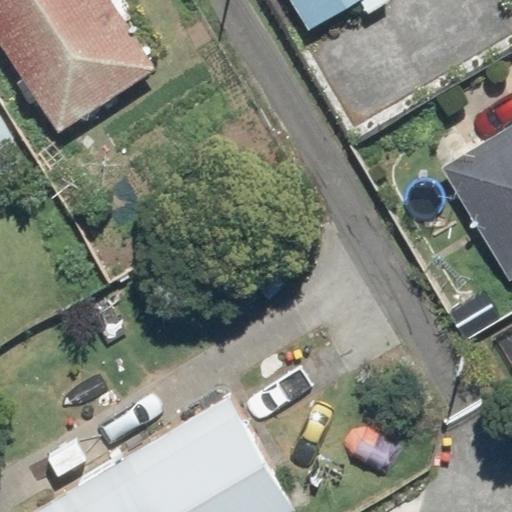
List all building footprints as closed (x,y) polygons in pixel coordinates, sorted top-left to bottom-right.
[(132,0),(0,0),(0,19),(63,113),(164,46),(132,0)] [(293,0),(306,21),(341,0),(293,0)] [(0,90),(0,143),(23,130),(0,90)] [(511,124),(450,162),(511,263),(511,124)] [(23,511),(265,511),(296,495),(237,392),(23,511)]
